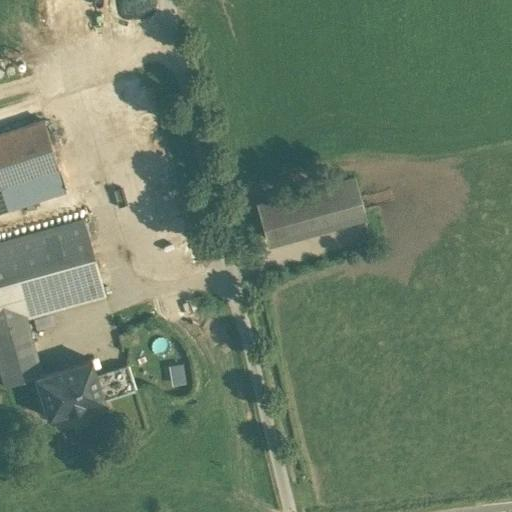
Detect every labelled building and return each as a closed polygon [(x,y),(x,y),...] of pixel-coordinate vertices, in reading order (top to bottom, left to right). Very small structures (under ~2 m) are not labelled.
[(0,115),(0,133),(44,119),(38,104),(0,115)] [(0,133),(0,186),(4,185),(59,167),(44,119),(0,133)] [(150,124),(107,136),(143,258),(186,246),(150,124)] [(59,167),(4,185),(11,208),(66,190),(59,167)] [(354,176),(258,203),(267,238),(364,211),(354,176)] [(84,218),(0,241),(0,368),(5,385),(35,377),(35,376),(43,373),(27,318),(106,296),(84,218)] [(92,358),(58,369),(57,368),(43,373),(35,376),(35,377),(48,417),(105,399),(96,373),(92,358)] [(127,362),(102,370),(110,397),(136,389),(127,362)] [(181,362),(167,364),(170,381),(183,380),(181,362)] [(102,370),(96,373),(105,399),(110,397),(102,370)]
